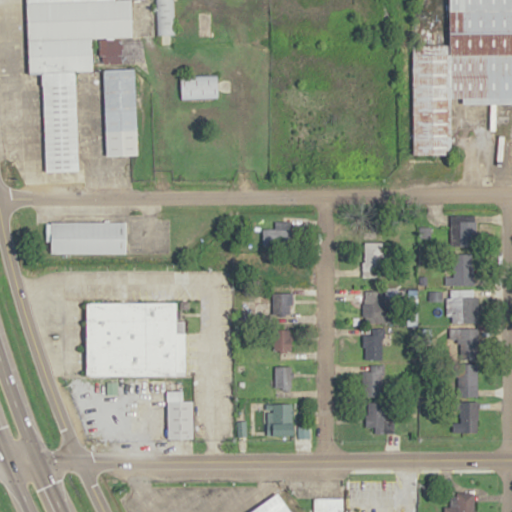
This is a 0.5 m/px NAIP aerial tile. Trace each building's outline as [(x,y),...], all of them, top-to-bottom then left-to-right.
[(26,0),(29,73),(41,72),(46,184),(79,182),(75,71),(93,70),(91,38),(132,37),(131,0),(26,0)] [(154,0),(155,33),(173,33),(172,0),(154,0)] [(511,0),(446,0),(446,41),(410,42),(411,156),(457,155),(457,99),(511,98),(511,0)] [(98,42),(101,156),(123,155),(124,176),(131,175),(130,155),(137,155),(135,97),(134,68),(124,68),(122,39),(98,42)] [(179,75),(180,98),(218,97),(217,74),(179,75)] [(449,248),(474,248),(474,216),(449,216),(449,248)] [(50,222),(125,222),(125,253),(50,253),(50,222)] [(262,244),(290,244),(290,222),(274,222),(274,229),(262,229),(262,244)] [(364,242),(364,276),(389,276),(389,242),(364,242)] [(452,254),(452,285),(473,285),(473,254),(452,254)] [(277,276),(289,276),(289,259),(261,259),(261,287),(277,287),(277,276)] [(362,323),(397,323),(397,289),(362,289),(362,323)] [(271,316),(290,316),(290,293),(271,293),(271,316)] [(479,297),(446,297),(446,323),(479,323),(479,297)] [(86,304),(176,304),(177,375),(85,375),(86,304)] [(449,341),(458,341),(458,359),(478,359),(478,327),(449,327),(449,341)] [(382,359),(382,329),(363,329),(363,359),(382,359)] [(273,350),(292,350),(292,330),(273,330),(273,350)] [(477,396),(477,364),(457,364),(457,396),(477,396)] [(273,388),(290,388),(290,366),(273,366),(273,388)] [(382,366),(372,366),(372,371),(361,371),(361,399),(382,399),(382,366)] [(165,390),(166,439),(193,439),(193,400),(183,401),(182,390),(165,390)] [(373,433),(383,433),(383,401),(364,401),(364,427),(373,427),(373,433)] [(293,403),(271,403),(271,435),(293,435),(293,403)] [(477,432),(477,403),(453,403),(453,432),(477,432)] [(443,507),(443,511),(475,511),(475,493),(455,493),(455,506),(443,507)] [(290,511),(277,494),(250,511),(290,511)] [(314,511),(314,499),(341,499),(340,511),(314,511)]
